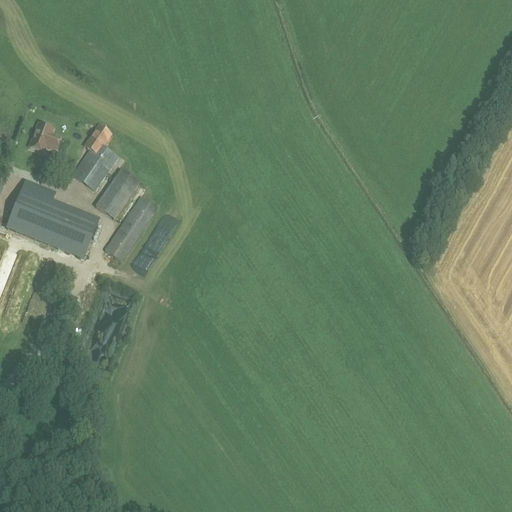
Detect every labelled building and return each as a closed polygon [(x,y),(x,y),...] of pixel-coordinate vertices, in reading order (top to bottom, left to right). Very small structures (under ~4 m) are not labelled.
[(56,151),(60,139),(51,136),(53,130),(39,125),(29,149),(44,155),(46,148),(56,151)] [(95,193),(118,159),(103,149),(112,137),(99,128),(91,138),(93,139),(86,149),(90,152),(72,177),(95,193)] [(140,184),(129,177),(120,172),(95,208),(114,221),(140,184)] [(87,256),(100,224),(49,204),(53,195),(25,184),(14,214),(15,215),(10,227),(87,256)] [(104,252),(119,263),(121,264),(158,211),(140,198),(104,252)]
